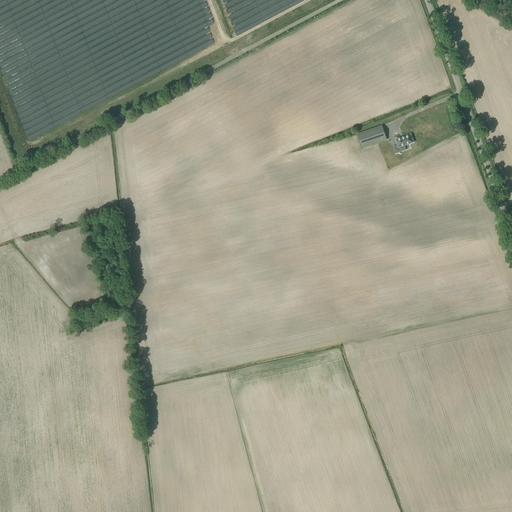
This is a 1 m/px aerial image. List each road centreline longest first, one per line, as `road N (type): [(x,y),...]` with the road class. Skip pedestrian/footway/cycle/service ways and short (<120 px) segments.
road 1 (unclassified): [(0,180),(341,0)]
road 2 (tertiary): [(511,236),(426,0)]
